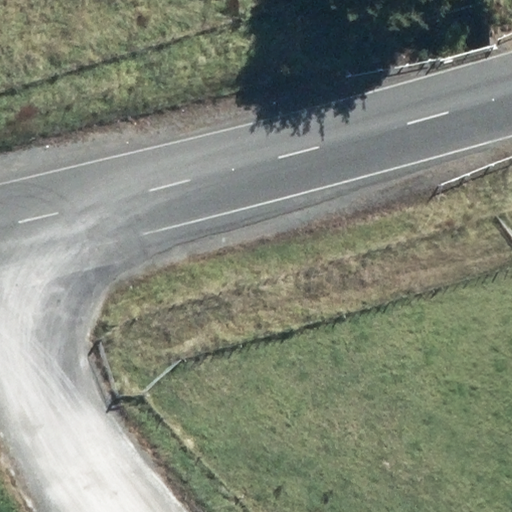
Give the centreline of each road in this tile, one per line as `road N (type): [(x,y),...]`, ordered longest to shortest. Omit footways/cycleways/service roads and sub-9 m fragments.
road 1 (secondary): [(511,102),(0,236)]
road 2 (unclassified): [(0,276),(24,361),(73,466),(112,511)]
